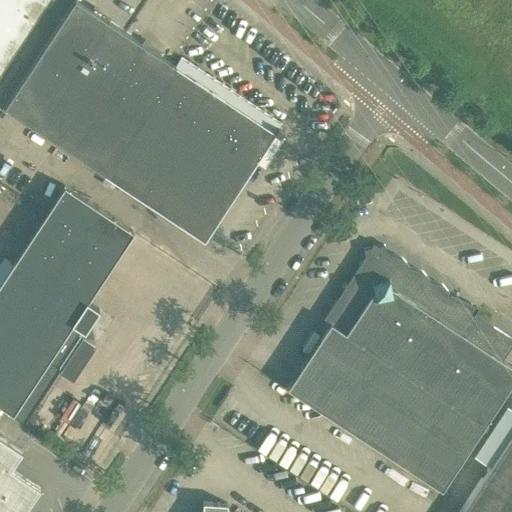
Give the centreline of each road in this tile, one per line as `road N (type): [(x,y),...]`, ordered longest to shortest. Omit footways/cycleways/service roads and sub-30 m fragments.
road 1 (unclassified): [(109,511),(385,77)]
road 2 (tertiary): [(511,184),(385,77)]
road 3 (tertiary): [(385,77),(289,0)]
